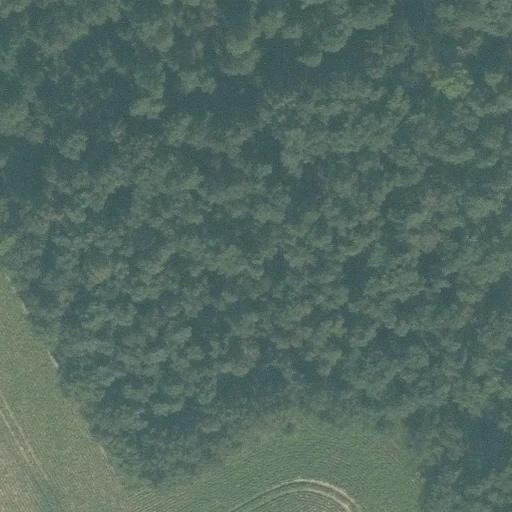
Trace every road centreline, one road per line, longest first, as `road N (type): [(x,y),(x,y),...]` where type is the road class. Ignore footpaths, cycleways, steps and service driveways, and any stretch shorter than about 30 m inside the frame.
road 1 (track): [(0,257),(107,457),(130,471),(183,468),(304,412),(346,416),(386,440),(437,511)]
road 2 (track): [(511,393),(386,116)]
road 3 (track): [(0,106),(45,79),(124,0)]
